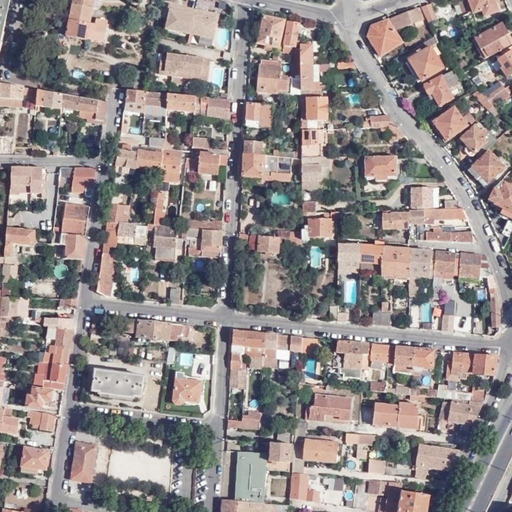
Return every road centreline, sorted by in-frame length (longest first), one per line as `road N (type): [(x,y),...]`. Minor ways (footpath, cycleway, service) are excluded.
road 1 (residential): [(219,319),(242,0)]
road 2 (residential): [(219,319),(508,348)]
road 3 (residential): [(489,250),(470,205),(398,116),(342,20)]
road 4 (residential): [(508,348),(496,392),(434,511)]
road 5 (residential): [(65,406),(211,427)]
road 6 (residential): [(81,304),(103,161)]
road 7 (residential): [(81,304),(219,319)]
